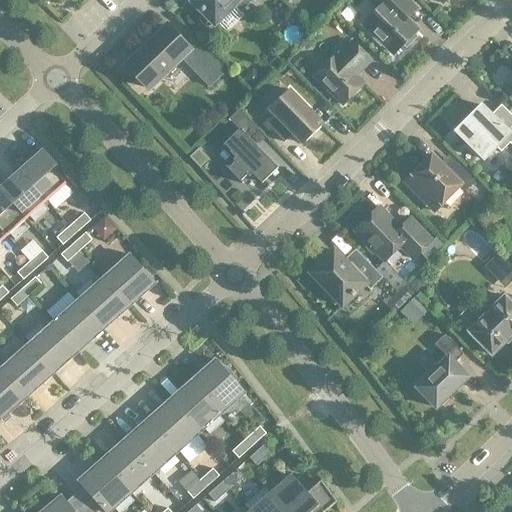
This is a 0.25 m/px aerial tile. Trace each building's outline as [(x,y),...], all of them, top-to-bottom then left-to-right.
[(251,0),(194,0),(193,2),(202,11),(199,15),(199,20),(201,24),(206,27),(210,27),(215,24),(234,5),(240,11),(251,0)] [(383,43),(394,54),(403,44),(406,47),(416,37),(414,34),(417,31),(408,21),(420,9),(410,0),(370,0),(376,5),(372,9),(376,12),(364,24),(373,33),(370,36),(380,46),(383,43)] [(190,50),(167,27),(139,54),(137,51),(127,60),(129,63),(127,65),(149,89),(190,50)] [(364,84),(356,76),(372,61),(352,42),(337,57),(336,55),(314,77),(342,105),(364,84)] [(226,70),(209,52),(192,68),(210,86),(226,70)] [(289,90),(269,110),(275,116),(267,124),(284,142),(293,134),(303,144),(323,125),(289,90)] [(481,106),(455,132),(484,160),(496,148),(501,152),(509,143),(511,145),(511,116),(506,110),(498,118),(493,118),(481,106)] [(332,114),(326,107),(323,110),(329,116),(332,114)] [(229,119),(239,130),(223,145),(224,146),(225,145),(230,151),(230,152),(235,158),(232,161),(234,163),(229,168),(227,166),(226,167),(242,184),(243,183),(241,181),(247,175),(249,177),(252,174),(262,184),(278,168),(262,152),(260,154),(256,149),(258,147),(248,138),(257,129),(239,110),(229,119)] [(44,124),(38,119),(32,124),(38,130),(44,124)] [(199,148),(190,156),(200,168),(209,159),(199,148)] [(58,166),(43,149),(29,161),(30,162),(31,162),(32,164),(22,173),(20,170),(19,170),(47,202),(47,201),(47,200),(65,184),(65,185),(67,183),(54,169),(58,166)] [(405,182),(417,194),(415,196),(434,215),(463,187),(466,190),(475,182),(457,164),(449,172),(432,155),(405,182)] [(47,202),(19,170),(10,179),(11,180),(11,179),(13,181),(2,190),(0,187),(0,188),(27,219),(28,218),(27,217),(29,216),(35,223),(49,210),(43,203),(45,201),(46,202),(47,202)] [(27,219),(0,188),(0,228),(7,237),(8,236),(7,235),(9,233),(15,240),(29,227),(23,221),(25,219),(26,220),(27,219)] [(385,261),(397,249),(403,249),(414,260),(432,242),(410,219),(408,220),(409,220),(401,228),(399,229),(379,208),(355,230),(366,241),(365,246),(372,253),(376,252),(385,261)] [(81,216),(69,227),(75,234),(88,223),(81,216)] [(75,234),(69,227),(56,238),(63,245),(75,234)] [(92,240),(86,233),(73,244),(80,251),(92,240)] [(80,251),(73,244),(61,255),(67,262),(80,251)] [(42,251),(29,262),(36,269),(48,258),(42,251)] [(365,285),(367,287),(370,290),(382,278),(360,255),(351,264),(349,262),(345,262),(334,251),(327,257),(324,254),(314,263),(317,267),(311,273),(327,290),(323,293),(335,305),(338,302),(342,306),(365,285)] [(498,253),(487,264),(494,271),(505,260),(498,253)] [(130,255),(104,278),(129,307),(129,306),(127,303),(139,292),(141,294),(142,295),(155,283),(154,282),(154,283),(131,257),(131,256),(130,255)] [(36,269),(29,262),(17,273),(23,280),(36,269)] [(42,285),(35,277),(23,288),(29,296),(42,285)] [(129,307),(104,278),(95,286),(90,280),(75,293),(81,299),(78,301),(104,329),(102,326),(114,315),(116,316),(116,317),(117,318),(129,307)] [(2,286),(0,287),(0,300),(9,293),(2,286)] [(29,296),(23,288),(10,299),(17,307),(29,296)] [(493,308),(491,307),(491,306),(487,306),(481,311),(481,315),(484,318),(471,331),(470,330),(469,332),(470,333),(471,333),(490,353),(490,354),(492,355),(493,354),(493,353),(511,334),(511,304),(506,298),(505,297),(503,298),(504,298),(493,308)] [(104,329),(78,301),(53,323),(78,351),(79,351),(77,348),(89,337),(91,339),(91,340),(104,329)] [(78,351),(53,323),(45,330),(40,324),(25,337),(30,343),(28,345),(53,374),(54,373),(51,370),(64,359),(66,361),(65,361),(66,362),(78,351)] [(444,335),(435,345),(448,358),(417,388),(436,408),(468,378),(454,363),(463,355),(444,335)] [(53,374),(28,345),(3,367),(28,396),(29,395),(26,392),(39,381),(41,383),(40,384),(41,385),(53,374)] [(192,380),(192,381),(221,414),(245,393),(244,391),(243,392),(235,383),(239,380),(227,367),(224,370),(216,362),(217,361),(215,360),(204,370),(205,371),(206,370),(207,372),(195,383),(192,380)] [(28,396),(3,367),(0,370),(0,416),(1,417),(1,418),(2,419),(4,418),(1,415),(14,404),(15,406),(16,407),(28,396)] [(221,414),(192,381),(182,390),(183,391),(183,390),(185,392),(173,403),(170,400),(169,401),(199,434),(204,429),(210,435),(224,422),(219,416),(221,414)] [(199,434),(169,401),(159,410),(160,411),(161,410),(162,412),(150,423),(148,420),(147,421),(176,454),(199,434)] [(176,454),(147,421),(137,430),(138,431),(138,430),(140,432),(128,443),(125,440),(124,441),(154,473),(176,454)] [(264,436),(257,429),(244,440),(251,448),(264,436)] [(251,448),(244,440),(231,452),(238,459),(251,448)] [(154,473),(124,441),(114,449),(115,450),(116,450),(117,452),(105,463),(103,460),(102,460),(131,493),(154,473)] [(271,452),(264,444),(252,455),(259,463),(271,452)] [(131,493),(102,460),(92,469),(93,470),(95,472),(83,483),(80,480),(78,481),(79,483),(80,482),(84,487),(75,495),(89,511),(98,511),(103,508),(106,511),(110,511),(114,508),(117,511),(122,511),(134,501),(129,495),(131,493)] [(219,476),(213,469),(200,480),(206,487),(219,476)] [(242,479),(235,471),(223,481),(230,489),(242,479)] [(308,493),(294,477),(272,496),(286,511),(325,511),(337,502),(321,481),(308,493)] [(206,487),(200,480),(187,492),(193,499),(206,487)] [(230,489),(223,481),(211,492),(217,500),(230,489)] [(89,511),(75,495),(66,502),(62,498),(63,497),(62,496),(50,506),(51,507),(51,506),(53,508),(48,511),(89,511)] [(286,511),(272,496),(254,511),(286,511)]
